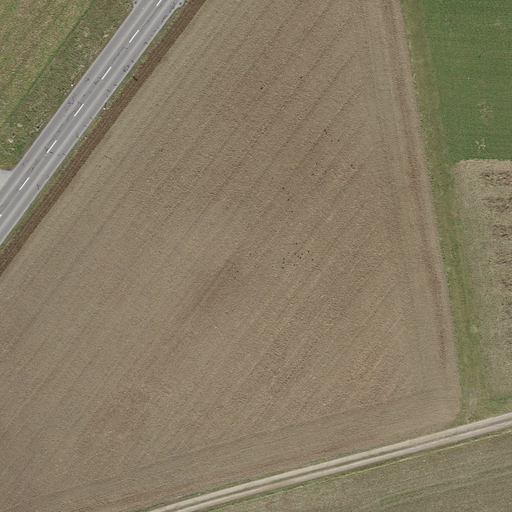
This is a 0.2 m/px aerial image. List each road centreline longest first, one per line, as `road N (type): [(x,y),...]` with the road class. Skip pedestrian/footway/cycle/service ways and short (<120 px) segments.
road 1 (track): [(147,511),(511,413)]
road 2 (secondary): [(163,0),(0,220)]
